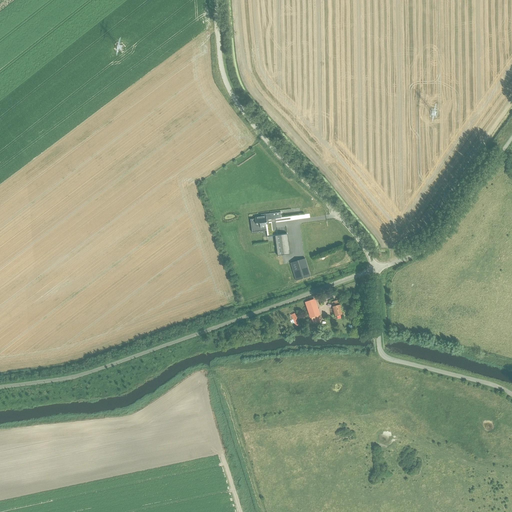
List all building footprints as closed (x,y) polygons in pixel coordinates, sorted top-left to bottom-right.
[(256,222),(251,223),(251,224),(251,225),(251,227),(252,227),(252,230),(266,228),(266,225),(266,223),(265,223),(265,221),(267,221),(267,219),(271,218),(270,214),(261,215),(261,217),(255,217),(255,219),(256,222)] [(288,235),(275,236),(278,254),(290,253),(288,235)] [(296,281),(310,276),(305,259),(290,263),(296,281)] [(306,303),(313,323),(321,320),(314,300),(306,303)] [(338,300),(333,301),(335,306),(332,307),(335,317),(343,315),(340,305),(339,305),(338,300)]
